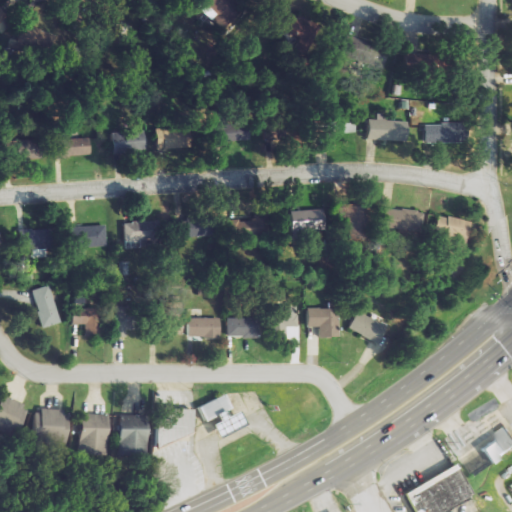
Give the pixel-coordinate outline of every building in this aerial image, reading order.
[(238,0),(208,0),(212,2),(206,11),(228,26),(235,16),(231,13),(236,5),(235,5),(238,0)] [(339,54),(383,67),(389,48),(344,35),(339,54)] [(311,115),(311,134),(354,134),(354,115),(311,115)] [(453,122),(423,123),(424,143),(453,141),(453,122)] [(155,148),(186,149),(187,130),(155,129),(155,148)] [(144,131),(116,132),(117,151),(145,150),(144,131)] [(89,137),(51,138),(52,156),(89,156),(89,137)] [(5,160),(41,159),(40,138),(4,140),(5,160)] [(341,238),(362,237),(361,204),(340,205),(341,238)] [(376,225),(394,229),(394,231),(422,238),(427,215),(380,205),(376,225)] [(310,210),(285,211),(286,231),(311,229),(310,210)] [(469,222),(435,213),(429,237),(463,246),(469,222)] [(214,217),(183,218),(184,237),(215,236),(214,217)] [(226,220),(226,236),(254,235),(254,219),(226,220)] [(145,221),(122,222),(123,249),(147,248),(145,221)] [(69,226),(70,247),(106,245),(105,225),(69,226)] [(17,228),(18,249),(45,248),(45,228),(17,228)] [(31,290),(42,328),(62,323),(51,284),(31,290)] [(180,334),(179,302),(164,302),(164,334),(180,334)] [(125,336),(126,306),(114,306),(113,336),(125,336)] [(267,306),(267,336),(286,336),(285,326),(296,326),(295,306),(267,306)] [(72,307),(71,324),(85,325),(85,335),(103,336),(105,308),(72,307)] [(338,307),(306,308),(306,326),(318,326),(318,336),(339,336),(338,307)] [(347,330),(378,342),(385,324),(354,312),(347,330)] [(220,318),(187,317),(187,336),(220,337),(220,318)] [(226,336),(259,337),(259,318),(226,318),(226,336)] [(27,405),(0,393),(0,430),(14,436),(27,405)] [(212,438),(240,426),(227,393),(199,404),(212,438)] [(190,408),(154,407),(153,439),(189,441),(190,408)] [(67,445),(69,410),(38,408),(36,443),(67,445)] [(79,453),(109,453),(110,414),(80,413),(79,453)] [(147,415),(119,415),(119,453),(147,454),(147,415)] [(487,465),(511,448),(511,441),(503,428),(475,447),(487,465)] [(398,494),(409,511),(438,511),(468,494),(449,463),(398,494)]
